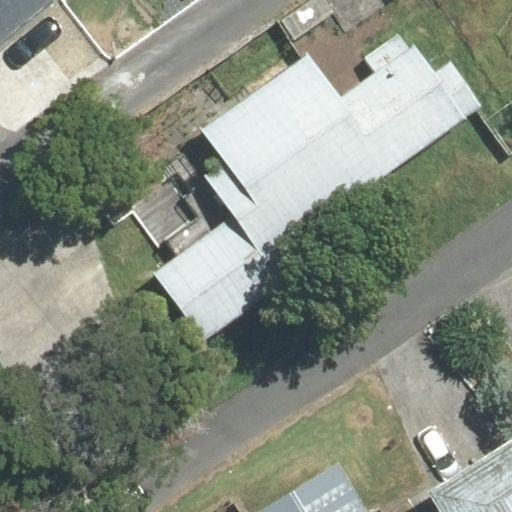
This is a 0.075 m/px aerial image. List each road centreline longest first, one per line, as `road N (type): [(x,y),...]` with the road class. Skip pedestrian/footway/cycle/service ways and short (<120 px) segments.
road 1 (residential): [(78,511),(511,213)]
road 2 (residential): [(223,0),(0,155)]
